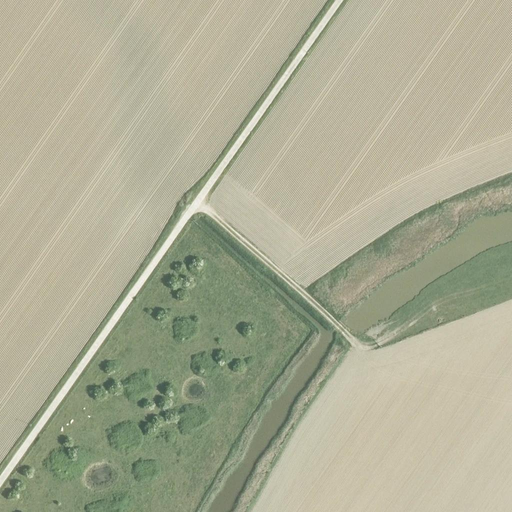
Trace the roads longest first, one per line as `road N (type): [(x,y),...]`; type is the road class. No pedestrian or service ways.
road 1 (unclassified): [(0,483),(340,0)]
road 2 (track): [(198,201),(349,337)]
